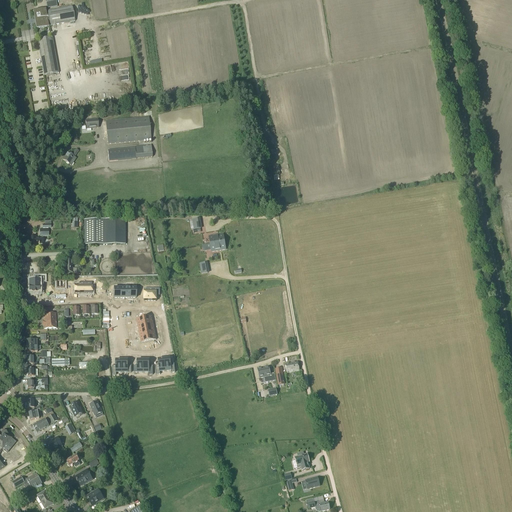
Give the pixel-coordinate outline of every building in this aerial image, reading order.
[(34,13),(37,28),(47,26),(46,21),(49,21),(50,26),(74,22),(72,7),(47,11),(48,18),(45,19),(44,11),(34,13)] [(36,39),(41,74),(56,72),(51,37),(36,39)] [(52,102),(50,109),(60,111),(61,104),(52,102)] [(148,116),(105,119),(106,143),(142,141),(142,137),(149,137),(148,116)] [(86,121),(86,129),(98,128),(98,120),(86,121)] [(135,148),(136,159),(152,157),(151,147),(135,148)] [(63,160),(69,164),(71,162),(73,163),(76,159),(74,157),(78,151),(76,149),(71,156),(67,153),(63,160)] [(130,149),(108,151),(109,161),(131,159),(130,149)] [(104,220),(84,220),(84,245),(104,245),(104,220)] [(104,220),(104,245),(124,245),(124,220),(104,220)] [(210,245),(224,242),(223,235),(209,237),(210,245)] [(29,238),(29,247),(36,247),(36,243),(38,243),(38,244),(43,244),(43,238),(35,238),(35,237),(29,238)] [(225,250),(224,242),(210,245),(206,245),(207,250),(211,249),(211,252),(225,250)] [(64,261),(64,273),(72,273),(72,261),(64,261)] [(29,281),(29,286),(39,286),(39,281),(42,281),(42,277),(35,277),(35,281),(29,281)] [(74,286),(74,294),(83,294),(83,283),(78,283),(78,286),(74,286)] [(83,283),(83,294),(92,294),(92,286),(88,286),(88,283),(83,283)] [(150,291),(150,301),(156,301),(156,296),(160,296),(160,289),(156,289),(156,291),(150,291)] [(43,314),(44,329),(56,329),(56,314),(43,314)] [(170,359),(164,360),(165,370),(171,369),(171,371),(175,371),(174,364),(170,365),(170,359)] [(159,366),(155,366),(156,373),(159,373),(159,370),(165,370),(164,360),(158,360),(159,366)] [(112,366),(112,373),(116,373),(116,371),(122,371),(122,361),(116,361),(116,366),(112,366)] [(122,361),(122,371),(127,371),(127,373),(131,373),(131,366),(128,366),(128,361),(122,361)] [(133,366),(133,373),(137,373),(137,371),(143,371),(143,361),(137,361),(137,366),(133,366)] [(143,361),(143,371),(149,371),(149,373),(152,373),(152,367),(149,367),(149,361),(143,361)] [(286,373),(299,371),(297,362),(284,364),(286,373)] [(267,377),(268,382),(272,382),(269,367),(257,369),(259,379),(267,377)] [(281,369),(275,370),(278,386),(284,385),(281,369)] [(36,385),(36,384),(36,382),(27,382),(28,389),(30,389),(31,391),(34,391),(34,389),(34,385),(36,385)] [(37,408),(34,408),(34,401),(28,401),(28,409),(31,409),(31,411),(40,410),(40,407),(37,407),(37,408)] [(102,412),(96,401),(89,405),(94,416),(102,412)] [(72,409),(71,409),(74,417),(79,415),(79,417),(84,415),(81,408),(79,409),(76,403),(71,405),(72,408),(72,409)] [(38,412),(31,413),(29,414),(30,421),(39,419),(38,412)] [(46,422),(45,419),(33,426),(37,433),(49,427),(49,426),(52,424),(57,421),(54,415),(48,418),(50,421),(48,422),(47,421),(46,422)] [(3,431),(0,434),(0,452),(1,453),(6,447),(3,444),(9,437),(3,431)] [(57,437),(47,443),(51,451),(62,446),(57,437)] [(70,449),(72,452),(72,453),(82,448),(79,443),(73,447),(74,447),(70,449)] [(14,451),(9,454),(14,462),(19,459),(19,460),(21,458),(24,455),(19,448),(15,450),(13,451),(14,451)] [(295,459),(295,461),(296,464),(296,466),(297,466),(297,469),(301,468),(302,471),(309,470),(308,466),(307,463),(308,463),(309,463),(307,455),(304,456),(303,453),(297,455),(298,458),(295,459)] [(75,456),(66,462),(67,464),(67,465),(68,467),(70,467),(73,465),(75,468),(80,465),(78,462),(79,462),(75,456)] [(89,464),(91,469),(101,463),(98,458),(95,459),(96,460),(89,464)] [(74,478),(77,481),(79,486),(83,484),(84,485),(92,480),(86,471),(74,478)] [(15,489),(23,484),(24,486),(28,492),(30,491),(32,490),(41,485),(36,475),(27,480),(26,479),(23,481),(21,478),(12,483),(15,489)] [(307,490),(320,487),(317,478),(305,481),(307,490)] [(86,497),(91,506),(92,507),(104,499),(98,490),(86,497)] [(41,503),(50,498),(46,492),(37,497),(41,503)] [(324,504),(323,500),(322,497),(313,499),(306,501),(308,509),(315,508),(315,510),(317,511),(322,511),(329,510),(329,509),(330,509),(329,507),(328,507),(328,504),(324,504)] [(50,498),(41,503),(45,510),(53,505),(50,498)]
